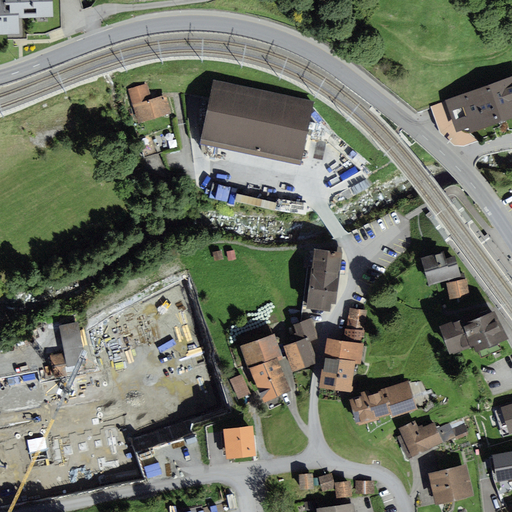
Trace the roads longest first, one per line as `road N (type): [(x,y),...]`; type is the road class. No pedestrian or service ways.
road 1 (tertiary): [(511,239),(423,135),(338,68),(273,36),(182,23),(119,30),(0,76)]
road 2 (residential): [(337,232),(353,259),(352,278),(321,344),(315,429),(323,454),(392,481),(407,511)]
road 3 (track): [(195,0),(97,9),(95,39)]
